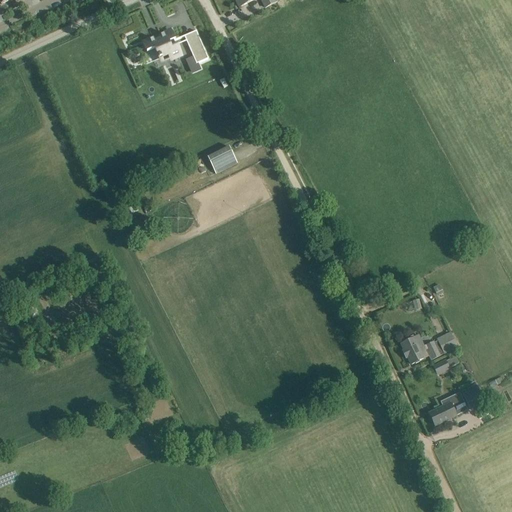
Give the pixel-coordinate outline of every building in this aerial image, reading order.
[(171,60),(181,56),(177,46),(175,47),(175,46),(174,42),(173,42),(175,41),(171,31),(164,34),(160,36),(162,40),(155,43),(153,39),(150,40),(149,40),(143,43),(147,53),(155,49),(159,60),(169,55),(171,60)] [(208,59),(198,36),(186,41),(196,65),(208,59)] [(229,148),(224,150),(208,158),(216,175),(237,164),(229,148)] [(126,206),(130,215),(138,211),(134,202),(126,206)] [(129,224),(131,226),(138,241),(152,233),(144,217),(129,224)] [(113,280),(104,259),(89,265),(99,286),(113,280)] [(440,285),(433,289),(436,294),(442,291),(440,285)] [(419,301),(412,302),(414,312),(421,310),(419,301)] [(38,312),(35,308),(28,311),(31,316),(38,312)] [(404,344),(401,345),(411,365),(415,363),(416,364),(420,362),(420,361),(430,356),(433,360),(441,356),(436,346),(426,351),(418,336),(415,338),(413,336),(403,341),(404,344)] [(457,348),(452,339),(440,345),(443,350),(440,351),(442,356),(457,348)] [(456,357),(446,362),(450,369),(459,364),(456,357)] [(446,360),(440,363),(444,372),(450,369),(446,362),(446,360)] [(473,387),(461,392),(469,409),(481,404),(473,387)] [(429,415),(435,427),(458,415),(467,410),(459,393),(440,402),(443,408),(429,415)]
